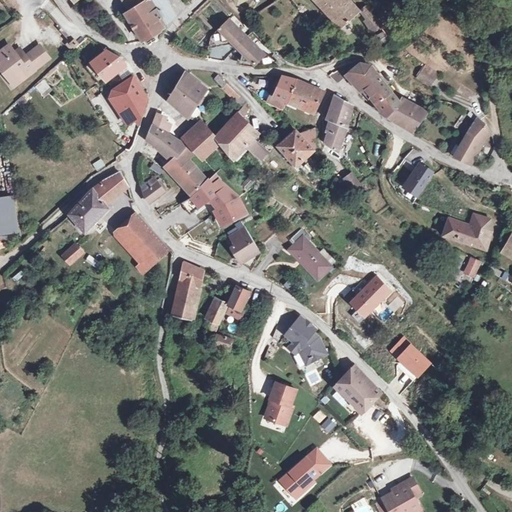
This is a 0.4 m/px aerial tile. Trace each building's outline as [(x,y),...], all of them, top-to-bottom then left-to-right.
[(131,15),(138,29),(166,13),(158,0),(154,0),(145,7),(141,9),(138,5),(134,8),(136,12),(131,15)] [(135,0),(138,5),(141,9),(145,7),(154,0),(135,0)] [(166,0),(158,0),(166,13),(171,20),(165,24),(168,29),(177,17),(166,0)] [(315,0),(341,28),(360,11),(349,0),(315,0)] [(372,13),(366,6),(362,10),(369,18),(374,15),(372,13)] [(83,34),(61,10),(49,22),(61,35),(59,38),(72,47),(83,34)] [(166,13),(138,29),(145,44),(168,29),(165,24),(171,20),(166,13)] [(381,26),(374,15),(369,18),(365,21),(373,32),(381,26)] [(247,37),(229,19),(219,28),(220,29),(223,42),(231,40),(237,46),(247,37)] [(373,37),(379,47),(391,40),(385,31),(373,37)] [(265,54),(247,37),(237,46),(243,52),(241,60),(253,63),(255,64),(265,54)] [(0,60),(14,79),(19,75),(22,80),(50,57),(40,45),(26,56),(21,60),(15,52),(10,45),(0,52),(0,60)] [(21,60),(26,56),(21,48),(15,52),(21,60)] [(84,62),(98,82),(122,64),(121,62),(114,55),(109,53),(107,55),(101,49),(84,62)] [(371,66),(361,63),(346,75),(362,92),(366,88),(384,110),(382,111),(381,113),(389,117),(400,102),(400,101),(371,66)] [(437,75),(426,66),(418,77),(430,85),(437,75)] [(346,77),(338,69),(331,76),(339,84),(346,77)] [(189,118),(208,89),(186,72),(169,101),(189,118)] [(20,86),(22,80),(19,75),(14,79),(20,86)] [(131,77),(130,75),(109,91),(112,95),(106,100),(127,127),(119,142),(133,149),(140,135),(144,122),(147,98),(131,77)] [(226,83),(218,75),(213,79),(222,87),(226,83)] [(288,101),(296,80),(282,77),(278,86),(276,85),(267,102),(282,109),(288,101)] [(34,87),(44,98),(53,89),(43,79),(34,87)] [(324,91),(296,80),(288,101),(314,113),(323,94),(324,91)] [(229,95),(234,90),(226,83),(222,87),(229,95)] [(246,102),(234,90),(229,95),(242,107),(246,102)] [(347,127),(352,107),(335,98),(327,120),(330,121),(347,127)] [(428,113),(402,98),(400,101),(400,102),(389,117),(413,132),(428,113)] [(164,115),(157,112),(153,124),(159,128),(164,115)] [(469,112),(467,115),(476,121),(478,118),(469,112)] [(259,134),(237,113),(232,118),(254,139),(259,134)] [(267,151),(254,139),(232,118),(216,135),(221,143),(235,159),(248,146),(262,159),(267,151)] [(470,131),(464,141),(477,149),(482,142),(491,133),(485,124),(482,121),(478,118),(476,121),(470,131)] [(344,137),(347,127),(330,121),(327,131),(328,131),(326,143),(338,151),(344,137)] [(216,136),(205,123),(186,141),(204,160),(221,143),(216,136)] [(159,128),(153,124),(148,139),(163,151),(172,160),(181,153),(187,145),(188,145),(168,133),(159,128)] [(301,134),(296,130),(279,146),(296,165),(314,149),(301,134)] [(315,130),(301,134),(314,149),(316,146),(315,130)] [(469,163),(477,149),(464,141),(455,157),(469,163)] [(190,160),(196,154),(187,145),(181,153),(172,160),(166,166),(193,196),(209,180),(190,160)] [(422,163),(409,153),(403,159),(418,169),(422,164),(422,163)] [(93,162),(96,170),(105,167),(103,159),(93,162)] [(164,170),(154,163),(151,167),(160,174),(164,170)] [(377,171),(374,164),(369,168),(373,174),(377,171)] [(431,170),(422,164),(418,169),(416,172),(428,181),(434,173),(431,170)] [(92,190),(82,201),(97,219),(108,208),(105,204),(128,186),(120,172),(104,181),(92,190)] [(343,179),(351,192),(361,184),(352,172),(343,179)] [(428,181),(416,172),(404,190),(416,199),(428,181)] [(402,181),(393,173),(392,173),(391,175),(391,176),(390,178),(391,180),(391,182),(395,187),(402,181)] [(157,180),(155,177),(141,187),(143,192),(146,199),(148,203),(165,191),(164,190),(166,188),(159,179),(157,180)] [(209,180),(193,196),(182,203),(190,212),(210,198),(204,191),(213,185),(209,180)] [(217,207),(224,221),(226,224),(247,214),(239,197),(219,180),(213,185),(204,191),(210,198),(217,207)] [(402,197),(413,203),(414,202),(416,199),(404,190),(397,191),(402,197)] [(97,219),(82,201),(70,214),(85,232),(97,219)] [(0,205),(0,226),(1,238),(25,236),(22,204),(0,205)] [(491,219),(474,214),(470,224),(470,226),(449,219),(444,235),(487,249),(491,233),(487,232),(491,219)] [(148,226),(140,217),(120,234),(128,244),(148,226)] [(253,232),(264,243),(278,231),(267,219),(253,232)] [(148,226),(128,244),(144,261),(137,266),(143,273),(169,249),(148,226)] [(240,262),(251,270),(262,253),(245,226),(232,234),(239,245),(236,246),(233,248),(241,260),(240,262)] [(296,243),(289,250),(318,280),(332,266),(303,237),(306,234),(301,229),(291,239),(296,243)] [(511,233),(501,252),(511,257),(511,233)] [(232,234),(230,236),(236,246),(239,245),(232,234)] [(82,252),(75,245),(69,250),(68,260),(71,263),(82,252)] [(481,262),(458,251),(446,275),(469,286),(481,262)] [(88,256),(86,262),(98,267),(101,260),(88,256)] [(200,284),(203,270),(184,262),(182,276),(200,284)] [(179,289),(198,294),(200,284),(182,276),(179,289)] [(249,291),(238,286),(229,303),(229,304),(230,305),(227,312),(241,318),(244,311),(241,309),(249,291)] [(173,316),(193,320),(198,294),(179,289),(173,316)] [(229,303),(217,298),(208,318),(212,320),(209,328),(215,331),(229,303)] [(317,329),(301,317),(287,334),(295,341),(289,348),(296,353),(298,350),(300,351),(305,359),(311,356),(313,361),(327,354),(318,338),(313,334),(317,329)] [(230,349),(233,339),(219,335),(216,345),(230,349)] [(197,348),(188,347),(187,357),(186,359),(187,360),(188,361),(188,362),(189,362),(190,362),(191,362),(192,362),(193,361),(194,360),(197,348)] [(382,392),(355,365),(346,375),(336,386),(362,413),(382,392)] [(272,399),(267,414),(276,417),(274,420),(287,424),(293,406),(291,405),(297,390),(276,383),(271,398),(272,399)] [(493,435),(483,447),(487,451),(497,439),(493,435)] [(511,449),(506,442),(502,445),(509,453),(511,449)] [(317,449),(282,480),(297,497),(332,466),(317,449)] [(422,494),(413,478),(398,486),(400,488),(395,491),(383,498),(391,511),(419,511),(422,511),(415,498),(422,494)]
